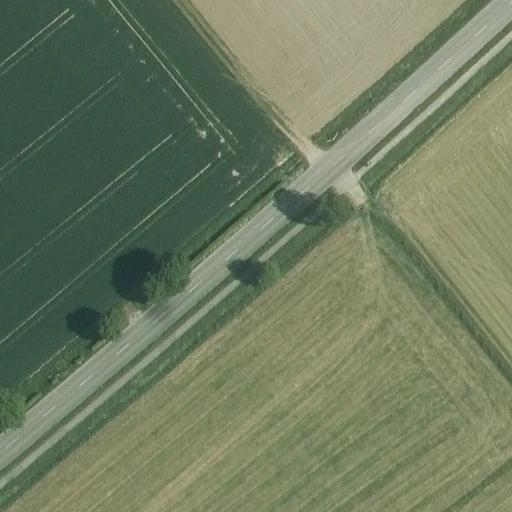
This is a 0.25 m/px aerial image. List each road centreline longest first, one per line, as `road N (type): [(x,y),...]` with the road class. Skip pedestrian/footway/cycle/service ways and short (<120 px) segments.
road 1 (tertiary): [(0,443),(327,169),(511,1)]
road 2 (track): [(181,0),(327,169)]
